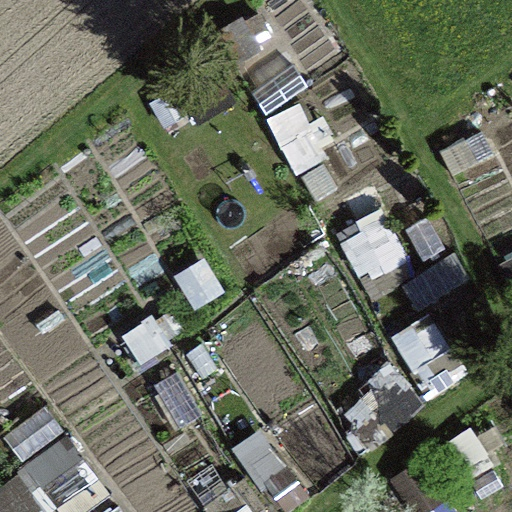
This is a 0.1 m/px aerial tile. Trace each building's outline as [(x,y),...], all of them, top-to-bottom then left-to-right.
[(240,67),(262,54),(242,19),(220,32),(240,67)] [(267,123),(296,178),(330,160),(324,150),(337,143),(323,117),(311,124),(301,105),(267,123)] [(455,179),(496,156),(484,133),(442,155),(455,179)] [(303,179),(317,204),(337,193),(323,168),(303,179)] [(370,301),(417,277),(382,211),(335,236),(370,301)] [(424,263),(446,251),(429,220),(408,232),(424,263)] [(456,253),(403,289),(420,315),(474,280),(456,253)] [(511,254),(504,259),(507,263),(496,269),(511,298),(511,254)] [(194,312),(226,294),(206,259),(174,277),(194,312)] [(0,277),(0,296),(8,307),(38,285),(21,262),(0,277)] [(122,340),(141,368),(172,348),(168,342),(184,331),(172,313),(156,324),(151,317),(141,324),(143,327),(122,340)] [(392,340),(433,402),(472,376),(431,315),(392,340)] [(194,366),(210,395),(225,386),(209,358),(194,366)] [(428,406),(389,363),(333,413),(372,456),(428,406)] [(175,433),(204,416),(179,373),(155,386),(160,396),(155,399),(175,433)] [(4,440),(23,465),(64,433),(46,409),(4,440)] [(212,460),(223,453),(205,425),(194,432),(212,460)] [(446,445),(472,481),(500,462),(494,453),(506,445),(494,428),(477,439),(470,429),(446,445)] [(284,511),(307,495),(260,432),(232,454),(261,493),(267,489),(284,511)] [(0,484),(0,511),(54,511),(57,510),(57,511),(86,511),(111,494),(66,435),(0,484)] [(458,511),(425,460),(391,482),(410,511),(458,511)]
